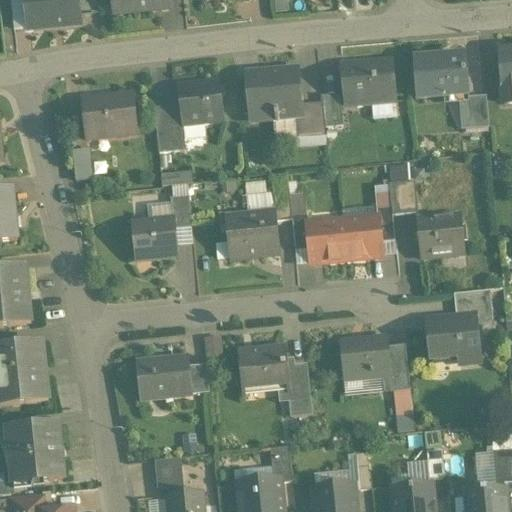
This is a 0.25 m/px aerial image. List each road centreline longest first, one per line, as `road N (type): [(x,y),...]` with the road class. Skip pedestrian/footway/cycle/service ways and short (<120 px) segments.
road 1 (residential): [(21,71),(413,25)]
road 2 (residential): [(84,326),(345,301),(376,305)]
road 3 (residential): [(21,71),(54,179),(84,326)]
road 4 (residential): [(84,326),(115,511)]
